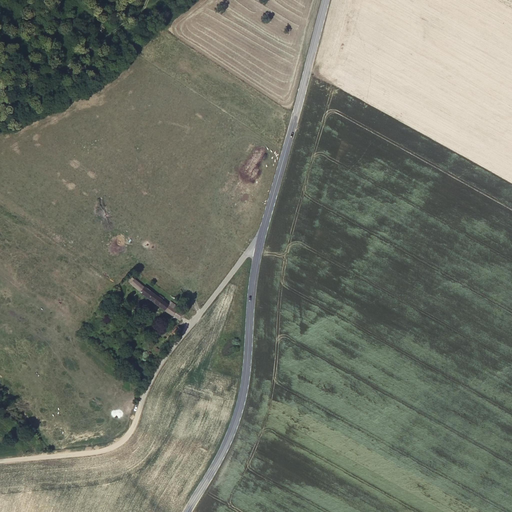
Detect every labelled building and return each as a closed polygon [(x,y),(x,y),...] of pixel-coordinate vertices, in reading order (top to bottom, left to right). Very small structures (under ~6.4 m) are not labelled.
[(137,273),(133,279),(176,309),(180,302),(163,290),(163,291),(137,273)] [(118,290),(110,301),(116,305),(124,294),(118,290)] [(152,299),(148,306),(153,310),(158,303),(152,299)] [(184,304),(178,310),(184,314),(189,308),(184,304)] [(182,321),(174,330),(178,333),(185,323),(182,321)] [(136,335),(122,344),(126,349),(139,341),(136,335)]
